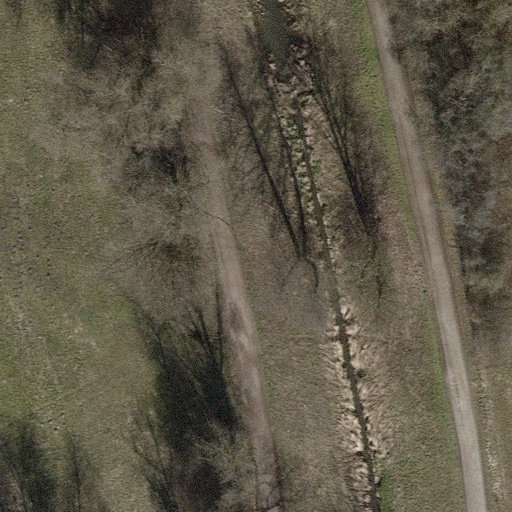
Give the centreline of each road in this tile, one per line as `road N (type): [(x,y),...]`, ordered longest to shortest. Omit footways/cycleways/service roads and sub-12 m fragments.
road 1 (track): [(368,0),(449,357),(471,511)]
road 2 (track): [(178,0),(262,403),(276,511)]
